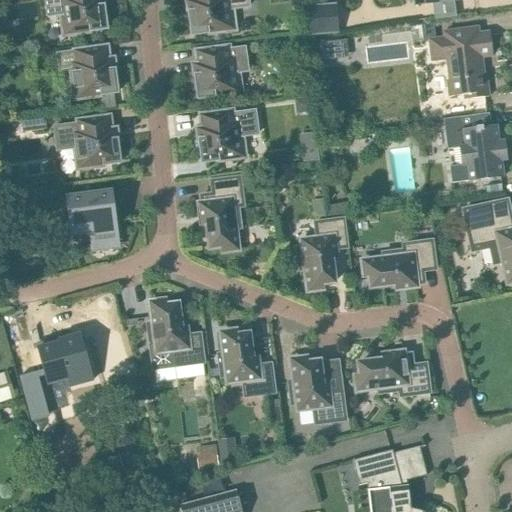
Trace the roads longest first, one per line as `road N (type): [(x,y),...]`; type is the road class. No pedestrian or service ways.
road 1 (residential): [(165,256),(322,324),(418,312),(439,323),(466,423),(481,448)]
road 2 (residential): [(165,256),(149,0)]
road 3 (residential): [(0,297),(165,256)]
